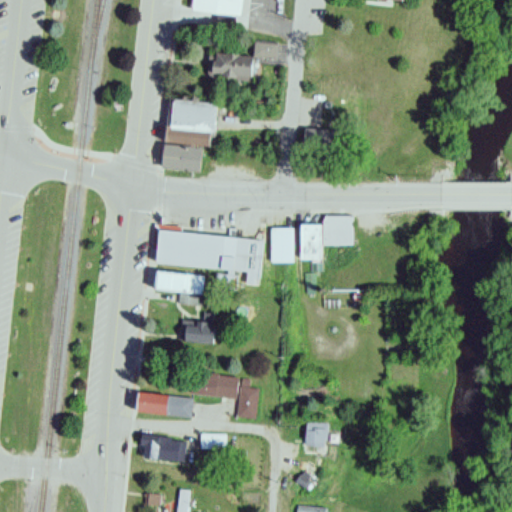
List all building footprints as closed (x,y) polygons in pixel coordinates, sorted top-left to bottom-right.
[(191,0),(191,4),(240,10),(241,0),(191,0)] [(253,32),(256,50),(277,52),(273,34),(253,32)] [(205,43),(205,73),(253,74),(252,45),(205,43)] [(172,91),(216,95),(213,138),(167,134),(172,91)] [(301,121),(300,151),(330,151),(332,122),(301,121)] [(161,137),(203,142),(201,165),(157,161),(161,137)] [(325,209),(325,245),(352,243),(351,209),(325,209)] [(303,217),(303,252),(321,252),(322,217),(303,217)] [(269,220),(270,255),(295,256),(295,218),(269,220)] [(160,220),(154,283),(179,284),(179,298),(214,300),(214,269),(246,270),(246,276),(258,276),(260,232),(239,230),(240,227),(160,220)] [(181,314),(179,333),(216,336),(217,306),(204,305),(203,313),(197,313),(197,315),(181,314)] [(193,362),(190,387),(238,392),(237,408),(256,411),(258,383),(249,382),(250,373),(240,373),(240,368),(193,362)] [(142,381),(139,401),(190,410),(192,390),(142,381)] [(192,398),(135,393),(133,414),(191,418),(192,398)] [(307,415),(305,441),(325,442),(327,417),(307,415)] [(137,423),(137,427),(140,430),(141,436),(145,436),(144,448),(184,451),(186,433),(166,430),(164,425),(137,423)] [(200,450),(228,451),(227,426),(200,426),(200,450)] [(301,465),(294,476),(306,483),(313,473),(301,465)] [(179,482),(176,511),(187,511),(190,484),(179,482)] [(143,486),(142,499),(160,500),(160,487),(143,486)] [(295,501),(293,511),(323,511),(324,505),(295,501)]
